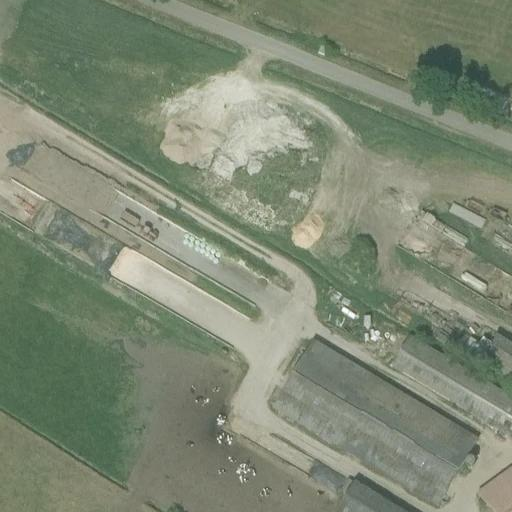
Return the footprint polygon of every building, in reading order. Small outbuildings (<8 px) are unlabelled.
[(511,351),(482,333),(466,358),(511,387),(511,351)] [(391,370),(511,441),(511,402),(408,341),(391,370)] [(274,411),(437,508),(476,443),(312,346),(274,411)] [(487,511),(511,511),(511,470),(476,496),(487,511)] [(337,511),(395,511),(354,486),(337,511)]
